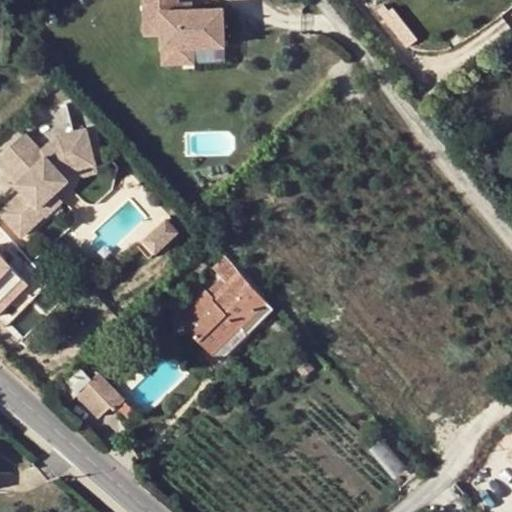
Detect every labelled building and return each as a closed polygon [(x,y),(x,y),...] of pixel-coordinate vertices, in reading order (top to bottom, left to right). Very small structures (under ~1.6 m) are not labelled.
[(142,0),(144,35),(161,34),(161,48),(162,65),(179,64),(178,47),(194,47),(225,46),(224,7),(191,8),(179,9),(178,3),(178,0),(142,0)] [(194,47),(178,47),(179,64),(194,63),(194,47)] [(54,197),(66,185),(96,178),(86,134),(58,141),(42,156),(25,137),(0,159),(0,166),(25,194),(1,216),(21,239),(45,217),(39,211),(54,197)] [(54,197),(39,211),(45,217),(60,203),(54,197)] [(156,254),(180,231),(166,216),(142,239),(156,254)] [(50,283),(0,237),(0,315),(12,326),(50,283)] [(217,247),(210,239),(195,253),(202,260),(217,247)] [(194,252),(180,266),(192,279),(207,266),(202,260),(195,253),(194,252)] [(212,267),(218,273),(231,262),(225,256),(212,267)] [(248,334),(273,309),(231,262),(218,273),(227,283),(213,296),(208,291),(178,319),(213,354),(242,327),(248,334)] [(227,283),(222,278),(208,291),(213,296),(227,283)] [(242,327),(213,354),(220,361),(248,334),(242,327)] [(97,373),(91,380),(117,407),(129,419),(136,412),(97,373)] [(117,407),(91,380),(76,394),(99,418),(111,407),(115,410),(117,407)]
